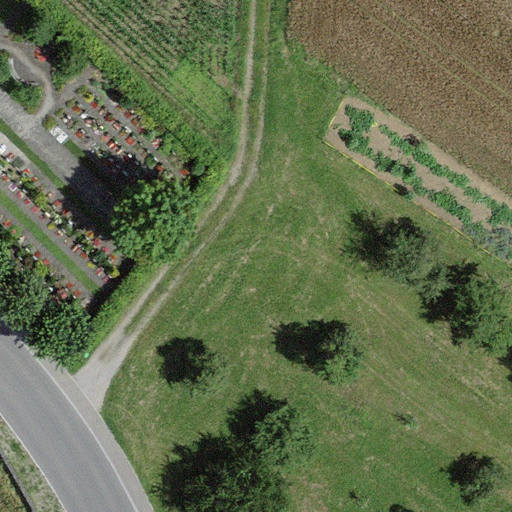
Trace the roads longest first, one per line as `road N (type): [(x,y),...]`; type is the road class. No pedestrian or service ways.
road 1 (track): [(31,424),(122,330),(219,196),(243,149),(254,0)]
road 2 (tertiary): [(91,511),(0,379)]
